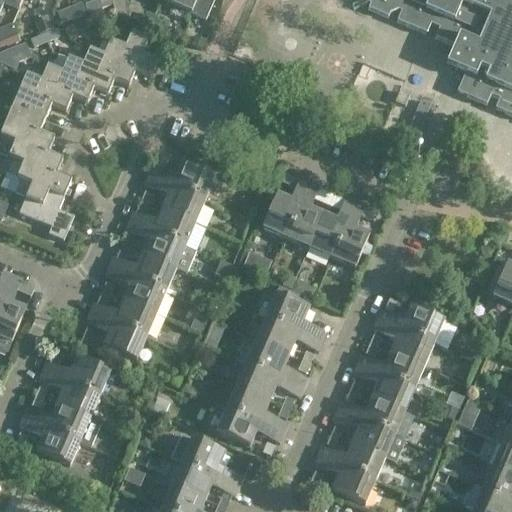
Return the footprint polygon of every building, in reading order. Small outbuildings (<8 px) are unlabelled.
[(0,0),(0,3),(3,5),(18,12),(22,0),(0,0)] [(161,0),(160,3),(190,16),(196,0),(161,0)] [(196,0),(190,16),(205,22),(214,0),(196,0)] [(511,0),(366,0),(369,7),(367,11),(387,19),(389,16),(397,12),(400,13),(396,23),(426,36),(430,26),(438,30),(434,39),(453,48),(464,52),(468,42),(477,46),(473,56),(482,60),(478,68),(469,64),(456,94),(486,107),(490,97),(498,101),(494,110),(511,117),(511,0)] [(64,15),(57,17),(60,24),(66,22),(64,15)] [(145,16),(141,25),(152,30),(156,20),(145,16)] [(74,26),(62,31),(67,39),(77,34),(74,26)] [(14,33),(0,39),(0,50),(5,48),(6,50),(18,44),(14,33)] [(149,80),(156,64),(152,62),(158,47),(131,35),(124,50),(117,66),(135,74),(149,80)] [(194,38),(191,46),(202,51),(205,43),(194,38)] [(101,43),(96,55),(103,58),(96,75),(114,82),(128,88),(135,74),(117,66),(124,50),(110,43),(108,46),(101,43)] [(103,58),(89,52),(82,67),(75,83),(93,91),(107,97),(114,82),(96,75),(103,58)] [(59,56),(52,71),(61,75),(54,91),(72,99),(86,105),(93,91),(75,83),(82,67),(68,60),(59,56)] [(33,100),(50,107),(65,114),(72,99),(54,91),(61,75),(52,71),(47,69),(40,83),(33,100)] [(40,83),(26,77),(13,107),(45,121),(50,107),(33,100),(40,83)] [(416,139),(434,147),(448,113),(430,106),(416,139)] [(13,107),(0,136),(0,137),(14,144),(21,128),(39,135),(45,121),(13,107)] [(8,159),(12,161),(23,165),(30,149),(47,156),(53,141),(39,135),(21,128),(14,144),(8,159)] [(6,175),(20,181),(31,186),(38,169),(55,177),(62,162),(47,156),(30,149),(23,165),(12,161),(6,175)] [(181,165),(175,179),(162,174),(167,160),(160,157),(154,170),(151,169),(147,178),(204,202),(214,180),(181,165)] [(31,186),(20,181),(14,195),(25,200),(42,207),(48,192),(64,199),(70,183),(55,177),(38,169),(31,186)] [(285,177),(282,185),(295,191),(299,183),(285,177)] [(142,188),(167,199),(161,211),(194,225),(204,202),(147,178),(142,188)] [(310,183),(300,179),(299,183),(295,191),(290,203),(276,197),(262,230),(286,240),(310,183)] [(322,217),(309,212),(320,187),(310,183),(286,240),(308,250),(322,217)] [(25,200),(18,216),(51,229),(48,237),(63,243),(73,219),(58,213),(64,199),(48,192),(42,207),(25,200)] [(355,203),(346,199),(335,223),(322,217),(308,250),(331,260),(355,203)] [(331,260),(354,270),(368,237),(355,231),(365,207),(355,203),(331,260)] [(161,211),(156,225),(131,214),(127,224),(185,248),(194,225),(161,211)] [(364,219),(374,223),(377,216),(368,212),(364,219)] [(127,224),(123,234),(147,244),(142,257),(175,271),(183,274),(193,251),(185,248),(127,224)] [(142,257),(136,270),(112,260),(108,269),(165,294),(175,271),(142,257)] [(261,261),(255,275),(264,279),(270,265),(261,261)] [(511,268),(507,266),(492,299),(511,307),(511,268)] [(123,303),(155,317),(165,294),(108,269),(104,279),(128,290),(123,303)] [(0,303),(11,278),(2,274),(0,277),(0,303)] [(11,278),(0,303),(0,350),(7,353),(24,312),(11,306),(21,282),(11,278)] [(290,292),(300,297),(303,291),(300,285),(294,282),(290,292)] [(265,320),(322,345),(326,335),(302,325),(308,311),(295,305),(298,297),(278,289),(265,320)] [(123,303),(117,316),(92,305),(88,315),(146,339),(155,317),(123,303)] [(433,346),(443,323),(410,309),(404,323),(379,312),(375,322),(433,346)] [(88,315),(84,325),(109,335),(103,349),(136,363),(146,339),(88,315)] [(288,357),(293,344),(318,355),(322,345),(265,320),(255,343),(288,357)] [(371,332),(395,342),(390,355),(423,369),(433,346),(375,322),(371,332)] [(373,337),(369,346),(377,350),(381,340),(373,337)] [(235,358),(234,361),(245,366),(303,391),(307,381),(282,370),(288,357),(255,343),(246,363),(235,358)] [(369,346),(365,356),(373,359),(377,350),(369,346)] [(99,398),(108,376),(75,362),(70,375),(56,370),(62,356),(54,353),(48,366),(45,365),(41,374),(99,398)] [(470,355),(467,361),(478,366),(482,355),(476,353),(470,355)] [(384,368),(360,358),(356,367),(413,392),(423,369),(390,355),(384,368)] [(234,361),(233,364),(244,369),(235,388),(268,403),(274,390),(298,400),(303,391),(245,366),(234,361)] [(355,379),(350,392),(357,395),(359,392),(366,395),(370,393),(373,386),(376,388),(370,401),(403,415),(413,392),(356,367),(352,377),(355,379)] [(41,374),(37,384),(61,395),(56,407),(89,421),(99,398),(41,374)] [(283,436),(287,427),(263,416),(268,403),(235,388),(225,412),(283,436)] [(357,395),(350,392),(346,401),(353,404),(357,395)] [(153,401),(150,408),(158,412),(161,404),(153,401)] [(365,414),(340,404),(336,413),(394,437),(403,415),(370,401),(365,414)] [(100,426),(89,421),(56,407),(50,421),(26,411),(22,420),(79,444),(90,449),(100,426)] [(446,408),(442,418),(453,422),(457,412),(452,410),(446,408)] [(225,412),(215,435),(248,449),(254,435),(279,446),(283,436),(225,412)] [(332,423),(356,433),(351,446),(384,460),(394,437),(336,413),(332,423)] [(35,437),(42,440),(36,454),(69,468),(79,444),(22,420),(18,430),(21,431),(17,440),(25,443),(27,438),(33,441),(35,437)] [(511,449),(511,422),(502,445),(511,449)] [(334,428),(330,438),(337,441),(341,431),(334,428)] [(400,454),(423,464),(434,441),(411,431),(400,454)] [(140,434),(136,445),(146,449),(149,443),(146,436),(140,434)] [(239,489),(242,480),(218,470),(224,456),(180,437),(170,460),(181,464),(239,489)] [(337,441),(330,438),(326,447),(333,450),(337,441)] [(262,455),(270,458),(274,448),(266,445),(262,455)] [(511,476),(511,449),(502,445),(492,468),(511,476)] [(345,460),(321,449),(317,459),(374,483),(376,479),(384,460),(351,446),(345,460)] [(120,448),(116,458),(125,462),(130,452),(120,448)] [(331,493),(364,507),(374,483),(317,459),(313,469),(337,479),(331,493)] [(171,487),(204,502),(210,489),(234,499),(239,489),(181,464),(171,487)] [(482,491),(511,503),(511,476),(492,468),(482,491)] [(437,473),(433,483),(440,486),(444,476),(437,473)] [(314,474),(310,484),(318,487),(322,478),(314,474)] [(376,479),(374,483),(389,490),(392,482),(381,478),(380,481),(376,479)] [(171,487),(161,511),(164,511),(199,511),(204,502),(171,487)] [(410,491),(407,497),(419,502),(422,496),(410,491)] [(472,511),(511,511),(511,503),(482,491),(472,511)] [(221,498),(217,507),(225,510),(229,501),(221,498)] [(408,500),(407,503),(409,509),(413,510),(416,503),(408,500)]
